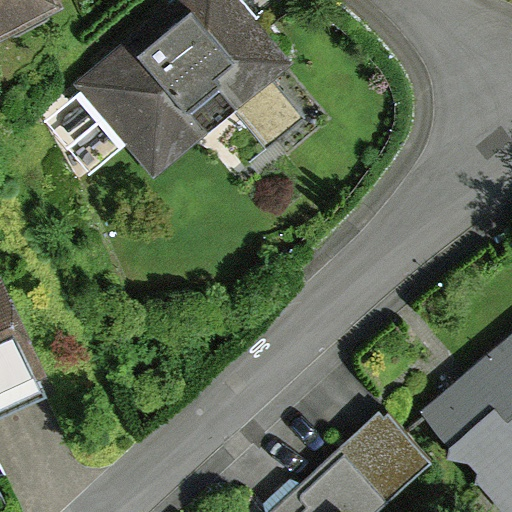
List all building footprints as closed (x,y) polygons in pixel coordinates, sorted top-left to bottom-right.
[(0,0),(0,37),(70,3),(68,0),(0,0)] [(293,54),(249,0),(178,0),(78,80),(149,169),(240,96),(272,135),(302,110),(271,71),(293,54)] [(0,393),(48,372),(0,263),(0,393)] [(511,335),(429,405),(511,503),(511,335)] [(261,511),(354,511),(346,503),(337,511),(274,511),(268,506),(261,511)]
